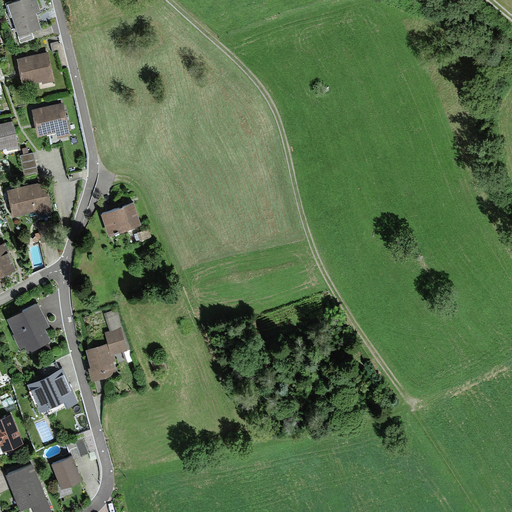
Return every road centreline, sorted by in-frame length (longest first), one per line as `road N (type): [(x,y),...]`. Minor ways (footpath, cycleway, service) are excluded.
road 1 (track): [(168,0),(259,86),(327,284),(408,404),(423,397)]
road 2 (residential): [(53,0),(93,155),(66,269)]
road 3 (residential): [(66,269),(73,342),(106,465),(107,484),(88,511)]
